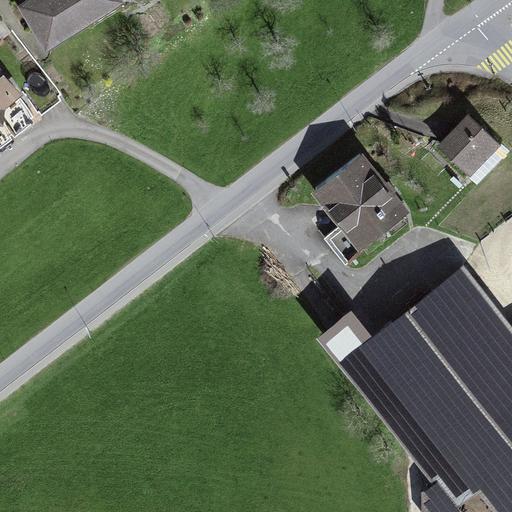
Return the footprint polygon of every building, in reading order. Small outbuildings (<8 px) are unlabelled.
[(40,0),(27,7),(50,47),(127,3),(125,0),(40,0)] [(0,116),(26,95),(0,64),(0,116)] [(472,114),(444,143),(477,175),(505,147),(472,114)] [(364,156),(312,195),(358,255),(409,216),(364,156)] [(511,511),(511,324),(465,267),(359,346),(488,511),(511,511)]
